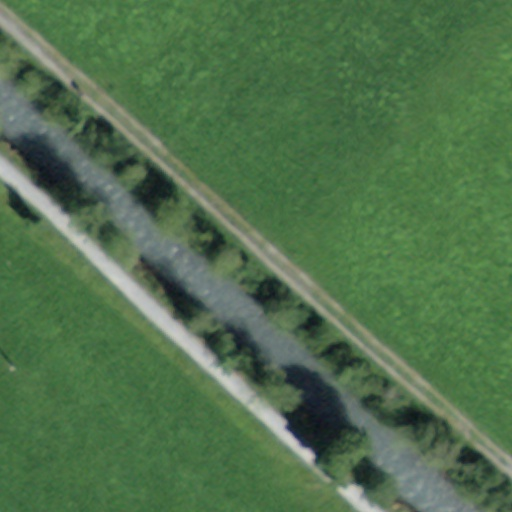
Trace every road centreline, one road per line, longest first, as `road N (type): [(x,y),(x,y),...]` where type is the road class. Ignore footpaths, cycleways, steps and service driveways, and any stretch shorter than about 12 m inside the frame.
road 1 (track): [(511,465),(0,4)]
road 2 (track): [(373,511),(0,171)]
